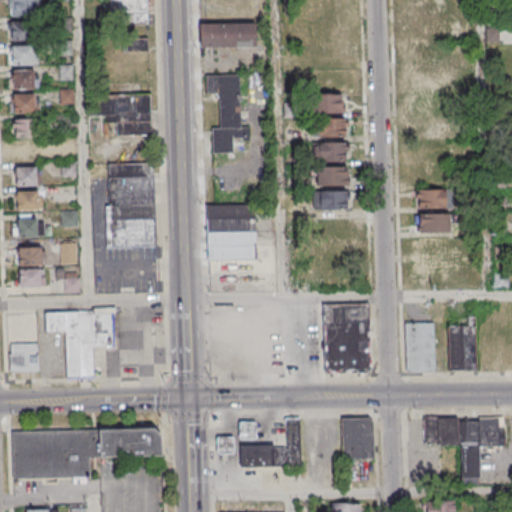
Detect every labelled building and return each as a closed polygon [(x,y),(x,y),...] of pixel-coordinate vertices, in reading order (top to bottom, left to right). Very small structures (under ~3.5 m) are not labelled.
[(40,0),(8,0),(9,15),(41,15),(40,0)] [(147,0),(149,26),(117,27),(116,12),(110,13),(110,0),(147,0)] [(342,0),(304,0),(305,16),(343,16),(342,0)] [(451,19),(413,19),(413,39),(445,39),(445,29),(451,29),(451,19)] [(315,21),(315,40),(344,40),(344,21),(315,21)] [(32,22),(9,22),(9,40),(32,40),(32,22)] [(256,23),(199,23),(199,47),(256,47),(256,23)] [(127,51),(147,51),(147,38),(127,38),(127,51)] [(445,62),(445,44),(413,44),(413,62),(445,62)] [(34,46),(9,46),(9,65),(34,65),(34,46)] [(72,64),(58,64),(58,79),(72,79),(72,64)] [(9,88),(34,88),(34,69),(9,69),(9,88)] [(451,87),(451,69),(414,69),(414,87),(451,87)] [(316,70),(316,88),(345,88),(345,70),(316,70)] [(241,129),(240,74),(206,75),(206,94),(219,94),(220,128),(213,128),(213,148),(233,147),(233,130),(241,129)] [(151,135),(151,93),(95,93),(95,115),(105,115),(105,123),(116,123),(116,135),(151,135)] [(35,94),(10,94),(10,113),(35,113),(35,94)] [(344,112),(344,94),(317,94),(317,112),(344,112)] [(413,94),(413,112),(445,112),(445,94),(413,94)] [(15,138),(36,137),(36,118),(14,118),(15,138)] [(319,118),(319,135),(346,135),(346,118),(319,118)] [(448,137),(448,118),(414,118),(414,137),(448,137)] [(14,142),(14,161),(39,161),(39,142),(14,142)] [(346,161),(346,142),(314,142),(314,161),(346,161)] [(448,161),(448,142),(415,142),(415,161),(448,161)] [(154,163),(106,163),(107,247),(155,246),(154,163)] [(15,166),(15,185),(37,185),(37,166),(15,166)] [(316,185),(347,185),(347,166),(316,166),(316,185)] [(415,183),(443,183),(443,166),(415,166),(415,183)] [(40,209),(40,189),(15,189),(15,209),(40,209)] [(445,207),(445,189),(417,189),(417,207),(445,207)] [(348,191),(316,191),(316,208),(348,208),(348,191)] [(256,260),(256,203),(206,203),(206,260),(256,260)] [(77,210),(61,210),(61,227),(77,227),(77,210)] [(450,213),(417,213),(417,231),(450,231),(450,213)] [(13,218),(14,237),(44,236),(43,217),(13,218)] [(348,235),(348,218),(314,218),(314,235),(348,235)] [(447,255),(446,237),(416,238),(416,255),(447,255)] [(45,247),(18,247),(18,264),(45,264),(45,247)] [(439,285),(439,262),(417,262),(417,285),(439,285)] [(341,266),(319,266),(319,285),(341,285),(341,266)] [(17,269),(17,286),(44,286),(43,268),(17,269)] [(79,277),(64,277),(64,292),(79,293),(79,277)] [(323,303),(323,373),(370,373),(370,303),(323,303)] [(67,377),(94,376),(93,347),(113,346),(112,309),(45,311),(46,332),(66,332),(67,377)] [(449,371),(476,371),(476,316),(467,316),(467,325),(449,325),(449,371)] [(434,323),(405,323),(405,371),(434,371),(434,323)] [(9,372),(37,372),(37,342),(9,342),(9,372)] [(373,459),(373,417),(341,417),(341,459),(373,459)] [(504,417),(422,417),(423,444),(461,444),(461,479),(479,479),(479,446),(505,446),(504,417)] [(290,468),(305,468),(303,420),(289,420),(290,449),(290,468)] [(242,441),(259,442),(260,425),(243,424),(242,441)] [(160,456),(160,428),(13,430),(14,478),(72,478),(72,483),(88,483),(88,457),(160,456)] [(220,456),(238,456),(237,439),(220,439),(220,456)] [(290,468),(290,449),(278,449),(278,447),(243,448),(244,470),(277,469),(277,468),(290,468)] [(454,511),(454,503),(424,503),(424,511),(454,511)]
